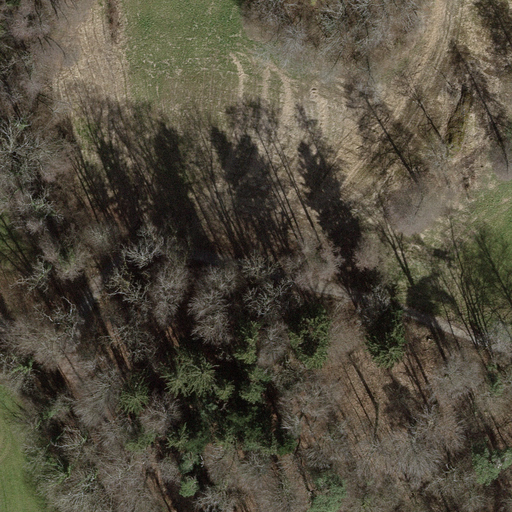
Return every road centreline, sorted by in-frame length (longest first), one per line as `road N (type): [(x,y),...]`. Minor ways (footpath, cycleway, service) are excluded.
road 1 (track): [(66,369),(82,303),(98,275),(123,259),(156,256),(220,261),(377,302),(511,349)]
road 2 (track): [(66,369),(101,411),(131,511)]
